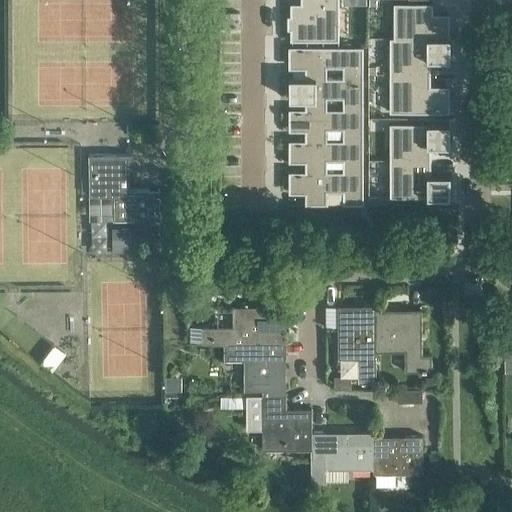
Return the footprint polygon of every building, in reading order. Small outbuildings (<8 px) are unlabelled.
[(300,0),(300,1),(290,1),(290,39),(339,38),(338,0),(300,0)] [(432,1),(393,2),(394,37),(448,36),(457,36),(457,13),(432,13),(432,1)] [(394,37),(389,37),(389,72),(430,72),(430,58),(452,58),(452,47),(448,47),(448,36),(394,37)] [(288,45),(288,65),(302,65),(302,75),(326,75),(326,65),(343,65),(343,77),(366,77),(366,45),(288,45)] [(430,72),(389,73),(389,111),(449,110),(448,86),(430,87),(430,72)] [(305,77),(304,107),(326,107),(326,96),(342,96),(342,107),(366,107),(366,77),(343,77),(305,77)] [(363,108),(288,108),(288,126),(304,126),(304,139),(327,139),(327,127),(342,127),(342,139),(362,139),(363,139),(363,108)] [(449,122),(389,122),(389,158),(430,159),(431,159),(431,144),(452,144),(452,132),(449,132),(449,122)] [(342,139),(288,139),(288,157),(305,157),(305,170),(326,170),(326,158),(342,158),(342,170),(362,170),(362,139),(342,139)] [(89,153),(89,190),(108,190),(109,194),(114,194),(114,218),(160,218),(160,188),(129,188),(128,153),(89,153)] [(430,159),(389,158),(389,195),(449,196),(449,183),(452,183),(452,173),(430,173),(430,159)] [(288,170),(288,188),(305,188),(305,202),(326,202),(326,190),(342,190),(342,202),(363,202),(363,170),(288,170)] [(112,228),(112,246),(112,252),(126,252),(126,245),(138,245),(138,228),(112,228)] [(170,289),(170,298),(183,297),(183,289),(170,289)] [(376,381),(376,350),(375,308),(375,304),(338,304),(338,357),(358,357),(359,381),(376,381)] [(202,343),(224,343),(224,342),(286,342),(286,305),(233,305),(233,325),(202,325),(202,343)] [(422,308),(375,308),(376,350),(405,350),(405,370),(432,370),(432,353),(422,353),(422,308)] [(54,342),(38,362),(52,371),(66,352),(54,342)] [(224,343),(224,361),(245,361),(245,389),(286,388),(286,342),(224,342),(224,343)] [(436,376),(426,376),(426,385),(436,385),(436,376)] [(397,388),(397,401),(422,400),(422,398),(432,398),(432,389),(422,389),(422,387),(397,388)] [(262,448),(310,448),(312,448),(312,430),(312,406),(286,407),(286,393),(246,393),(246,409),(245,427),(262,428),(262,448)] [(374,434),(374,430),(312,430),(312,448),(310,448),(310,483),(325,483),(325,468),(373,468),(374,468),(374,434)] [(374,468),(373,468),(373,471),(376,471),(376,483),(395,483),(395,471),(423,471),(422,434),(374,434),(374,468)] [(438,453),(429,453),(430,463),(438,463),(438,453)]
